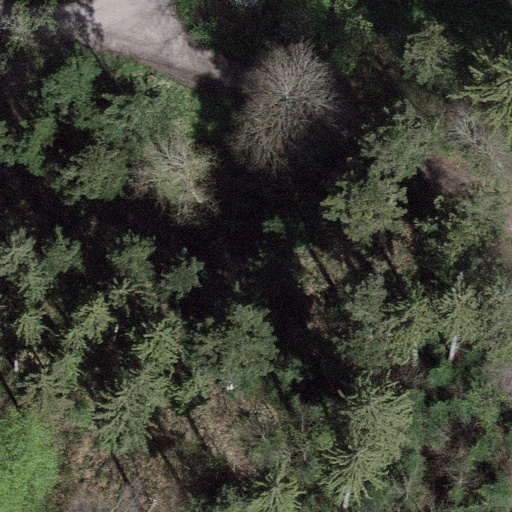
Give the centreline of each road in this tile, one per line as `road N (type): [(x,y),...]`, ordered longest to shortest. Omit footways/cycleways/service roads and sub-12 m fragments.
road 1 (track): [(142,18),(323,127),(511,223)]
road 2 (track): [(142,18),(2,0)]
